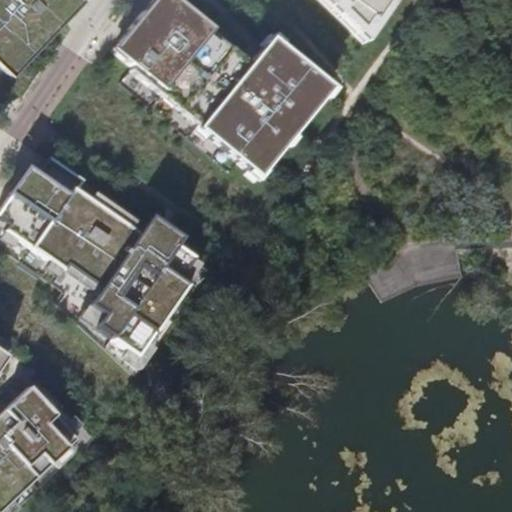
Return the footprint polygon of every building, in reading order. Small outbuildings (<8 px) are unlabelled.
[(0,0),(0,61),(5,56),(14,64),(76,0),(0,0)] [(132,65),(129,68),(197,124),(195,126),(247,168),(256,157),(266,166),(330,87),(277,44),(270,54),(260,46),(247,61),(209,29),(212,26),(179,0),(149,0),(118,39),(128,47),(121,56),(132,65)] [(329,0),(376,29),(394,0),(329,0)] [(268,36),(260,46),(270,54),(277,44),(268,36)] [(128,47),(118,39),(111,48),(121,56),(128,47)] [(0,67),(6,73),(14,64),(5,56),(0,61),(0,67)] [(256,157),(247,168),(257,177),(266,166),(256,157)] [(99,212),(106,202),(44,158),(32,174),(25,169),(0,205),(0,222),(5,226),(2,232),(59,272),(63,266),(96,290),(83,307),(98,317),(91,328),(130,355),(132,356),(181,287),(174,282),(189,261),(170,247),(139,225),(132,235),(99,212)] [(144,218),(139,225),(170,247),(175,240),(144,218)] [(0,511),(74,441),(24,389),(0,411),(0,511)]
